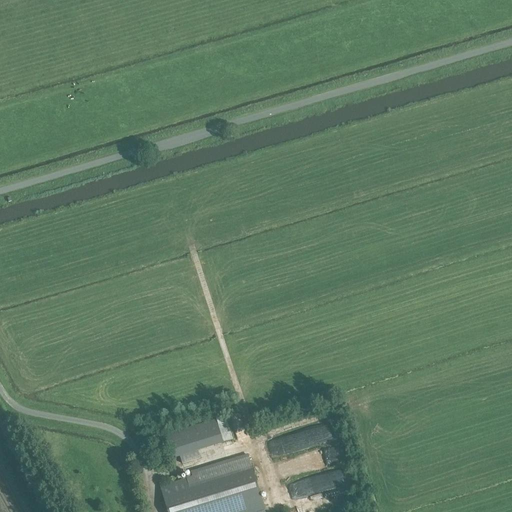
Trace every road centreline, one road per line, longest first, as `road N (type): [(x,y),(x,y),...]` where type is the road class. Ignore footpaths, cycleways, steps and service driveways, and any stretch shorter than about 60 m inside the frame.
road 1 (unclassified): [(0,191),(511,42)]
road 2 (track): [(276,511),(257,448),(149,478)]
